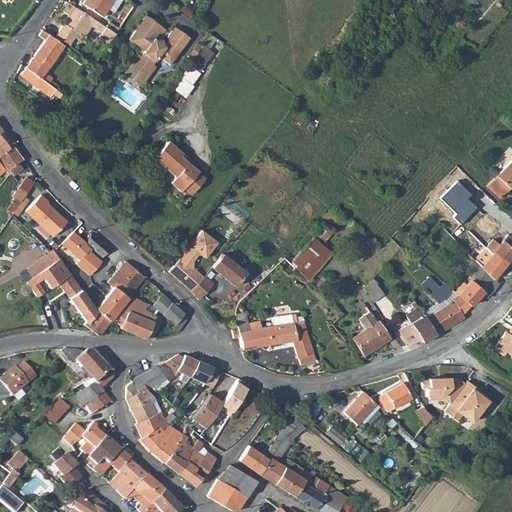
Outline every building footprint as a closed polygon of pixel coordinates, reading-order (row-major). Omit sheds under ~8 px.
[(84,0),(82,4),(102,17),(108,8),(114,12),(121,0),(84,0)] [(102,32),(99,36),(108,43),(115,32),(106,26),(92,17),(92,18),(75,7),(66,1),(61,10),(69,15),(56,36),(69,44),(77,32),(82,36),(85,35),(92,25),(102,32)] [(166,30),(145,15),(130,38),(145,49),(141,56),(136,57),(133,62),(134,66),(136,75),(145,73),(150,73),(153,68),(152,64),(158,56),(170,64),(190,37),(177,27),(170,37),(171,42),(167,47),(165,46),(159,47),(158,41),(155,39),(159,34),(163,33),(166,30)] [(118,28),(109,21),(106,26),(115,32),(117,29),(118,28)] [(41,45),(55,56),(63,45),(42,29),(39,35),(45,39),(41,45)] [(189,54),(193,57),(202,46),(198,42),(189,54)] [(30,60),(45,70),(55,56),(41,45),(30,60)] [(43,72),(45,70),(30,60),(25,67),(39,78),(43,72)] [(190,61),(172,85),(185,95),(203,71),(190,61)] [(134,66),(130,63),(125,72),(143,84),(149,76),(145,73),(136,75),(134,66)] [(61,94),(50,86),(39,78),(25,67),(20,74),(36,85),(42,89),(51,96),(53,93),(59,97),(61,94)] [(39,78),(50,86),(53,82),(50,80),(52,78),(43,72),(39,78)] [(42,89),(36,85),(31,92),(37,96),(42,89)] [(0,152),(11,143),(0,128),(0,152)] [(194,167),(180,155),(182,153),(168,141),(153,158),(174,177),(182,183),(194,167)] [(0,152),(0,163),(5,169),(7,171),(23,159),(11,143),(0,152)] [(511,160),(496,176),(510,188),(511,185),(511,157),(510,159),(511,160)] [(194,167),(182,183),(174,177),(171,182),(191,199),(208,179),(194,167)] [(510,188),(496,176),(487,186),(500,198),(510,188)] [(34,182),(26,177),(12,196),(14,198),(6,209),(10,212),(8,213),(10,215),(11,214),(14,210),(18,203),(25,194),(34,182)] [(25,211),(53,236),(66,221),(46,202),(47,200),(40,193),(25,211)] [(25,194),(18,203),(23,206),(29,197),(25,194)] [(14,210),(18,213),(23,206),(18,203),(14,210)] [(332,231),(323,224),(313,236),(321,244),(332,231)] [(168,270),(191,290),(203,277),(192,267),(192,258),(196,253),(199,253),(204,256),(216,241),(200,229),(168,270)] [(86,244),(91,248),(101,257),(110,248),(90,230),(87,244),(86,244)] [(80,237),(73,232),(61,245),(81,261),(77,265),(90,276),(103,262),(90,251),(91,248),(86,244),(87,244),(78,241),(80,237)] [(321,244),(313,236),(290,263),(296,269),(308,281),(340,243),(330,234),(322,244),(321,244)] [(511,254),(511,238),(507,234),(500,245),(493,254),(486,247),(483,244),(475,251),(472,248),(467,253),(477,262),(493,279),(494,278),(496,276),(511,254)] [(500,245),(493,239),(486,247),(493,254),(500,245)] [(413,257),(418,261),(431,246),(426,241),(413,257)] [(73,280),(74,278),(56,251),(53,254),(46,253),(26,268),(43,291),(57,281),(69,297),(80,289),(79,289),(73,280)] [(225,256),(227,253),(224,251),(211,267),(235,286),(246,273),(225,256)] [(279,264),(291,274),(296,269),(290,263),(285,258),(279,264)] [(136,284),(143,277),(125,261),(118,269),(123,273),(122,273),(136,284)] [(494,278),(493,279),(477,262),(471,268),(476,273),(470,279),(482,291),(487,297),(499,282),(497,281),(494,278)] [(123,273),(118,269),(106,282),(108,283),(110,285),(127,297),(124,301),(127,304),(133,297),(129,294),(136,284),(122,273),(123,273)] [(199,298),(212,284),(203,276),(203,277),(191,290),(199,298)] [(376,281),(373,278),(364,288),(366,292),(376,281)] [(439,304),(444,299),(434,287),(427,279),(422,283),(437,302),(439,304)] [(458,294),(469,305),(482,291),(470,279),(466,284),(463,281),(454,291),(458,294)] [(469,305),(458,294),(454,291),(453,290),(448,293),(440,284),(434,287),(444,299),(448,303),(457,318),(457,317),(469,305)] [(95,310),(109,321),(111,318),(121,325),(129,306),(127,304),(124,301),(127,297),(110,285),(108,287),(106,285),(103,289),(108,292),(95,310)] [(86,320),(83,324),(98,335),(109,321),(95,310),(80,289),(69,297),(86,320)] [(237,302),(240,297),(232,290),(228,295),(237,302)] [(184,313),(161,292),(153,305),(158,309),(174,324),(184,313)] [(146,338),(155,316),(144,310),(147,304),(133,297),(127,304),(129,306),(121,325),(120,328),(145,338),(146,338)] [(144,310),(155,316),(158,309),(153,305),(149,301),(147,304),(144,310)] [(421,339),(422,342),(436,334),(421,311),(415,302),(412,304),(417,311),(407,318),(410,322),(398,330),(407,344),(421,339)] [(421,311),(436,334),(459,320),(457,317),(457,318),(448,303),(442,307),(439,304),(437,302),(421,311)] [(185,320),(184,313),(174,324),(172,328),(177,331),(185,320)] [(377,321),(377,322),(373,316),(367,319),(371,326),(353,338),(363,354),(389,338),(377,321)] [(301,321),(293,323),(281,325),(267,327),(267,326),(249,329),(246,317),(235,319),(237,328),(239,336),(242,350),(270,343),(292,340),(297,355),(301,365),(315,359),(306,334),(304,317),(301,317),(301,321)] [(509,335),(507,334),(496,352),(505,358),(507,354),(511,356),(511,331),(511,332),(509,335)] [(62,350),(62,351),(73,362),(75,360),(95,382),(107,371),(109,371),(91,351),(85,350),(83,352),(76,350),(62,350)] [(178,354),(162,364),(158,368),(166,379),(169,382),(176,375),(175,374),(177,370),(193,378),(204,383),(206,380),(212,367),(184,355),(183,356),(178,354)] [(0,381),(12,396),(35,375),(23,362),(16,368),(14,365),(0,377),(0,381)] [(158,368),(157,367),(139,375),(146,389),(151,386),(154,389),(166,379),(158,368)] [(95,382),(83,390),(81,392),(89,401),(103,392),(100,388),(112,378),(112,376),(107,371),(95,382)] [(139,375),(132,381),(138,393),(146,389),(139,375)] [(450,403),(466,384),(458,378),(452,378),(452,377),(430,377),(430,378),(420,378),(420,388),(424,388),(423,395),(430,395),(430,398),(444,398),(450,403)] [(193,378),(191,383),(201,387),(202,386),(203,385),(204,383),(193,378)] [(450,403),(444,411),(452,417),(458,410),(462,414),(473,421),(489,400),(473,389),(476,386),(468,380),(466,384),(450,403)] [(155,413),(150,403),(155,401),(152,395),(143,401),(138,393),(132,381),(125,386),(125,398),(136,423),(135,424),(140,438),(157,425),(161,430),(168,423),(169,424),(175,417),(170,413),(166,417),(163,418),(160,411),(155,413)] [(387,412),(411,398),(403,383),(379,397),(387,412)] [(225,409),(236,392),(230,388),(221,402),(219,405),(225,409)] [(143,401),(152,395),(146,389),(138,393),(143,401)] [(71,398),(80,407),(89,401),(81,392),(80,391),(71,398)] [(363,391),(344,413),(357,425),(361,421),(365,424),(380,408),(376,404),(363,391)] [(80,407),(87,417),(110,402),(103,392),(89,401),(80,407)] [(210,420),(219,405),(221,402),(210,394),(203,403),(195,413),(189,422),(193,425),(196,422),(204,428),(205,427),(210,420)] [(60,397),(44,415),(54,423),(70,406),(60,397)] [(155,401),(150,403),(155,413),(160,411),(155,401)] [(318,412),(310,407),(305,413),(307,417),(312,422),(318,412)] [(426,424),(432,416),(425,409),(424,407),(418,410),(426,424)] [(233,420),(239,411),(235,408),(229,418),(233,420)] [(458,410),(452,417),(457,421),(462,414),(458,410)] [(298,424),(291,419),(285,421),(265,456),(248,445),(238,460),(259,474),(281,440),(283,438),(298,424)] [(209,430),(214,422),(210,420),(205,427),(209,430)] [(86,457),(103,436),(93,428),(95,425),(92,422),(84,431),(75,423),(62,438),(70,446),(77,441),(81,436),(86,441),(79,448),(86,457)] [(169,424),(168,423),(161,430),(157,425),(140,438),(139,440),(149,450),(159,438),(163,442),(174,427),(169,424)] [(162,461),(163,462),(182,434),(174,427),(163,442),(159,438),(149,450),(162,461)] [(345,448),(350,442),(333,427),(328,432),(345,448)] [(22,439),(11,429),(6,436),(9,439),(10,440),(17,446),(22,439)] [(184,462),(191,447),(185,442),(188,438),(182,434),(163,462),(162,461),(161,464),(175,473),(176,473),(184,462)] [(101,458),(107,451),(113,456),(119,450),(103,436),(86,457),(95,465),(101,458)] [(275,484),(293,496),(304,479),(299,476),(302,469),(297,466),(296,468),(294,466),(295,464),(288,459),(283,466),(276,462),(290,442),(283,438),(281,440),(259,474),(259,475),(275,484)] [(191,447),(184,462),(176,473),(193,486),(201,476),(194,470),(206,452),(201,442),(196,439),(191,447)] [(118,472),(117,471),(127,460),(129,458),(119,450),(113,456),(107,463),(110,465),(101,476),(109,483),(118,472)] [(107,463),(113,456),(107,451),(101,458),(107,463)] [(202,477),(215,459),(206,452),(194,470),(201,476),(202,477)] [(52,464),(62,476),(72,467),(73,467),(76,465),(66,453),(52,464)] [(133,488),(144,475),(130,462),(127,460),(117,471),(118,472),(109,483),(125,498),(128,494),(133,488)] [(230,465),(216,479),(231,488),(241,472),(230,465)] [(73,467),(72,467),(62,476),(60,478),(73,492),(79,491),(84,487),(78,481),(82,478),(73,467)] [(323,495),(328,486),(302,469),(299,476),(304,479),(314,485),(312,488),(323,495)] [(3,483),(8,487),(18,474),(12,470),(11,472),(3,483)] [(254,482),(254,480),(241,472),(231,488),(245,496),(254,482)] [(133,488),(151,504),(163,491),(144,475),(133,488)] [(236,510),(245,496),(231,488),(216,479),(206,496),(231,510),(236,510)] [(293,496),(314,509),(315,508),(323,495),(312,488),(314,485),(304,479),(293,496)] [(3,483),(0,486),(0,497),(16,511),(24,501),(3,483)] [(354,511),(359,505),(328,486),(323,495),(315,508),(321,511),(335,511),(338,507),(346,511),(354,511)] [(139,511),(144,511),(151,504),(133,488),(128,494),(140,505),(136,509),(139,511)] [(70,509),(68,511),(108,511),(110,510),(94,498),(91,500),(89,497),(91,495),(86,489),(78,497),(70,509)] [(182,511),(163,491),(151,504),(144,511),(157,511),(159,511),(182,511)]
